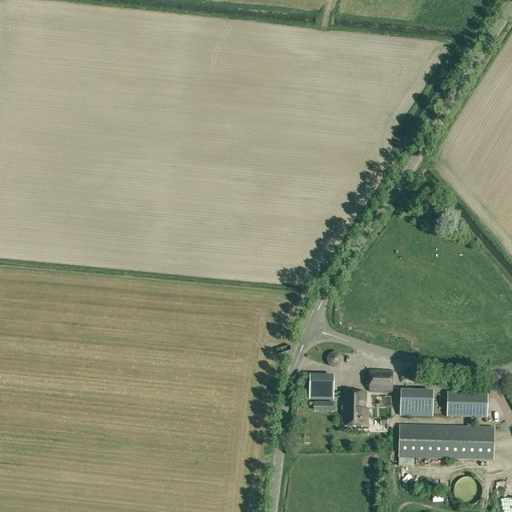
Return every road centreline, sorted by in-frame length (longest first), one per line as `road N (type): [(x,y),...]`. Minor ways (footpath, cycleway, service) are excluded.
road 1 (unclassified): [(309,328),(511,7)]
road 2 (unclassified): [(309,328),(461,372),(511,367)]
road 3 (unclassified): [(271,511),(285,393),(309,328)]
